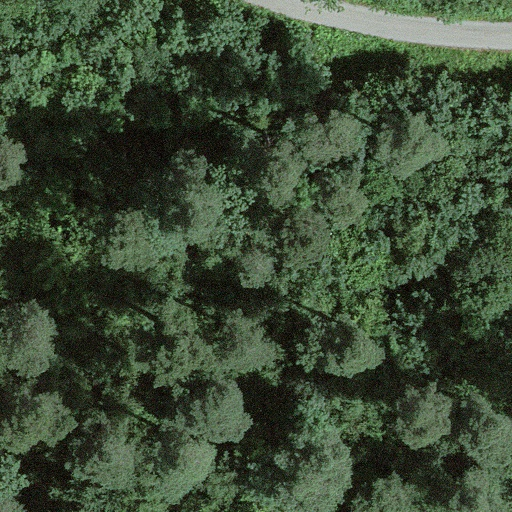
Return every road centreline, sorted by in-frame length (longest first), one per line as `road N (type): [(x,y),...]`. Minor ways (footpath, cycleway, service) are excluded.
road 1 (track): [(488,43),(0,170)]
road 2 (unclassified): [(307,0),(511,42)]
